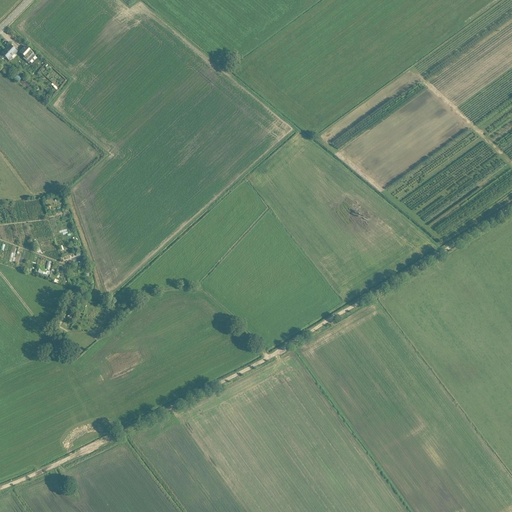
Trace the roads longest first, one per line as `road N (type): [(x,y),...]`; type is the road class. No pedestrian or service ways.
road 1 (track): [(0,488),(266,358)]
road 2 (track): [(511,208),(292,343)]
road 3 (track): [(0,274),(120,433)]
